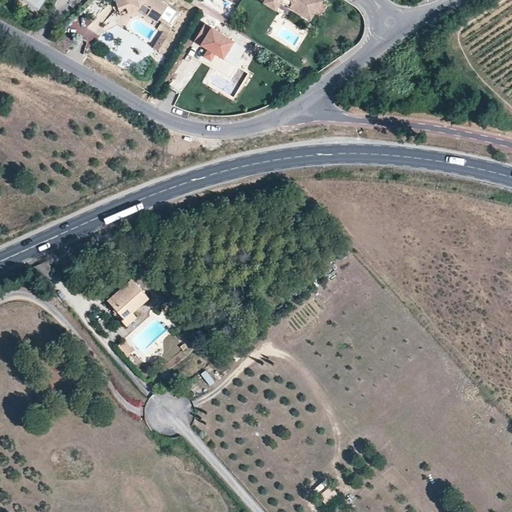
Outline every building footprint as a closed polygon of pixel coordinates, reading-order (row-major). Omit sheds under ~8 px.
[(136,5),(139,1),(150,8),(149,10),(160,17),(167,5),(158,0),(113,0),(118,10),(125,7),(127,11),(135,8),(136,5)] [(196,0),(193,0),(192,3),(226,25),(229,20),(196,0)] [(278,0),(266,0),(265,4),(276,11),(281,2),(278,0)] [(278,0),(281,2),(306,18),(311,11),(316,14),(323,2),(320,0),(278,0)] [(127,11),(128,14),(138,10),(139,7),(136,5),(135,8),(127,11)] [(149,10),(146,15),(157,22),(160,17),(149,10)] [(316,14),(311,11),(306,18),(311,21),(316,14)] [(224,58),(234,41),(205,22),(195,40),(208,48),(216,53),(224,58)] [(154,49),(164,52),(173,28),(163,25),(154,49)] [(224,58),(235,65),(246,48),(234,41),(224,58)] [(204,56),(212,60),(216,53),(208,48),(204,56)] [(136,318),(131,312),(148,297),(132,279),(108,300),(124,318),(122,320),(126,326),(136,318)] [(174,319),(179,315),(170,305),(165,308),(174,319)] [(125,341),(119,347),(129,357),(135,351),(125,341)] [(209,387),(215,384),(209,371),(203,374),(209,387)] [(321,495),(326,503),(338,495),(332,487),(321,495)]
